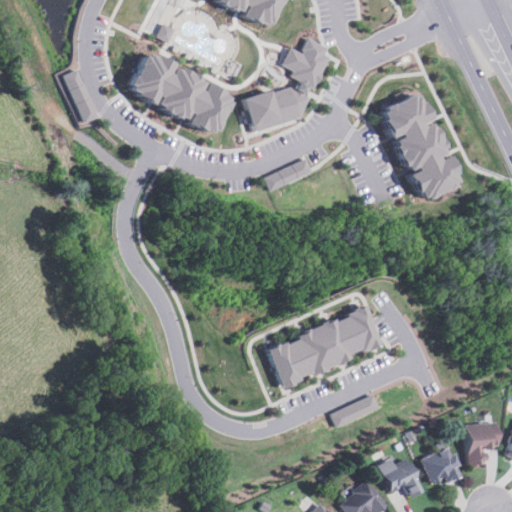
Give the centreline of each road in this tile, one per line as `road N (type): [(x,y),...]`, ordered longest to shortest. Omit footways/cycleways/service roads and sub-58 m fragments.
road 1 (residential): [(152,150),(129,220),(134,256),(166,302),(193,391),(216,420),(231,428),(267,425),(418,363)]
road 2 (residential): [(96,0),(88,73),(108,113),(152,150),(229,173),(268,169),(334,123),(361,71),(338,0)]
road 3 (trunk): [(448,11),(511,151)]
